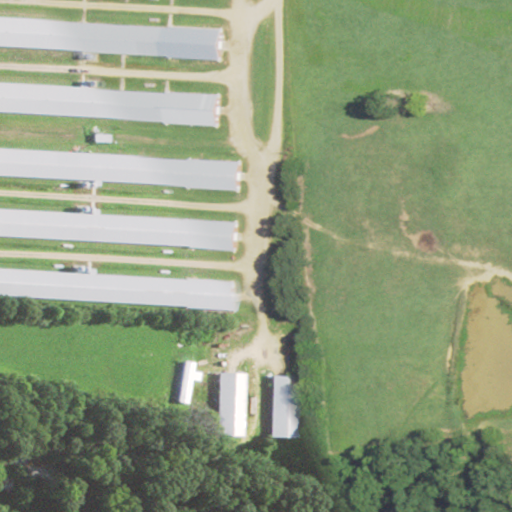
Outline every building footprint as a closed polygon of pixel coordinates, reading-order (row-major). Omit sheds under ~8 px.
[(229,28),(0,17),(0,47),(228,58),(229,28)] [(225,94),(0,83),(0,113),(224,123),(225,94)] [(0,176),(81,180),(81,186),(100,187),(100,182),(245,189),(246,161),(0,149),(0,176)] [(0,237),(241,249),(242,221),(0,210),(0,237)] [(239,281),(0,269),(0,297),(238,308),(239,281)] [(171,401),(182,403),(186,380),(192,381),(194,372),(187,371),(188,363),(178,361),(171,401)] [(238,372),(210,372),(209,435),(236,436),(238,372)] [(262,437),(290,438),(292,375),(264,374),(262,437)]
